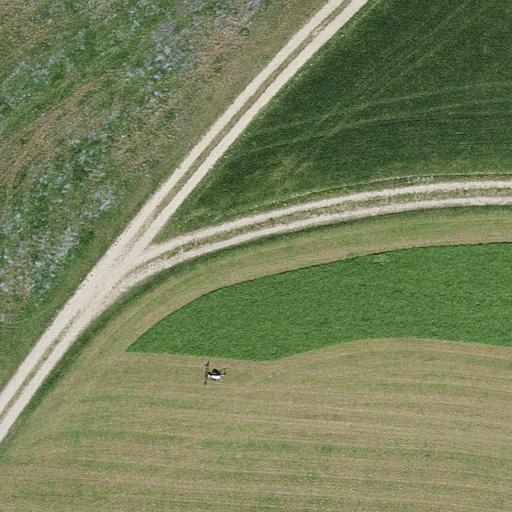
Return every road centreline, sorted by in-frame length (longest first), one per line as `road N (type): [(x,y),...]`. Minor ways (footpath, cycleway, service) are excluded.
road 1 (track): [(0,418),(276,79),(355,0)]
road 2 (track): [(108,282),(183,248),(329,208),(511,190)]
